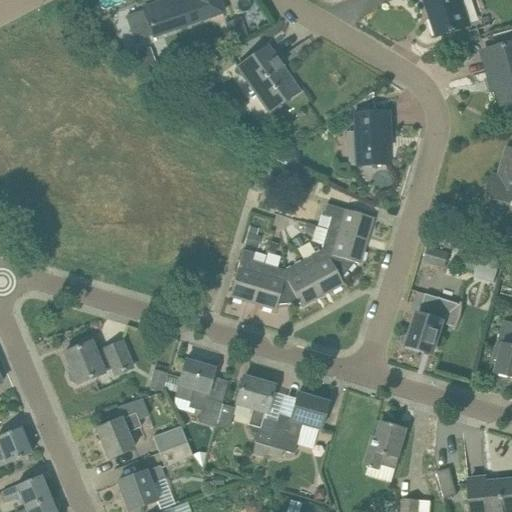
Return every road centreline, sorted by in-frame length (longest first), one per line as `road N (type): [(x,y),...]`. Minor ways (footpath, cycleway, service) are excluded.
road 1 (residential): [(366,376),(439,127),(429,97),(402,70),(289,0)]
road 2 (residential): [(366,376),(20,278),(0,282)]
road 3 (residential): [(84,511),(0,308)]
road 4 (residential): [(511,416),(366,376)]
